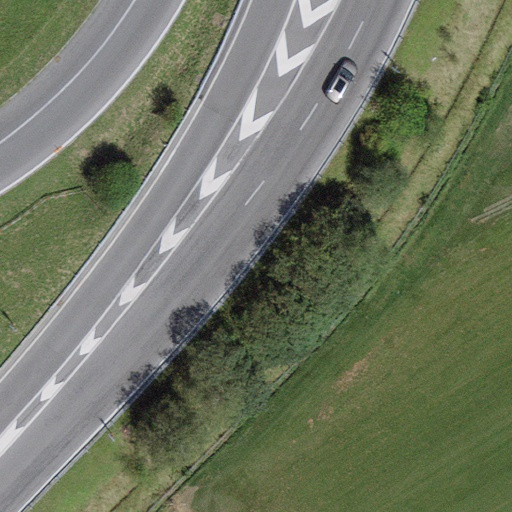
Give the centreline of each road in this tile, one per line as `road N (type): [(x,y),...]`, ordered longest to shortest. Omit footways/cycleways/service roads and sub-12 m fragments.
road 1 (motorway): [(0,465),(191,265),(286,142),(366,0)]
road 2 (motorway): [(0,424),(186,168),(273,0)]
road 3 (motorway): [(150,0),(104,68),(0,163)]
